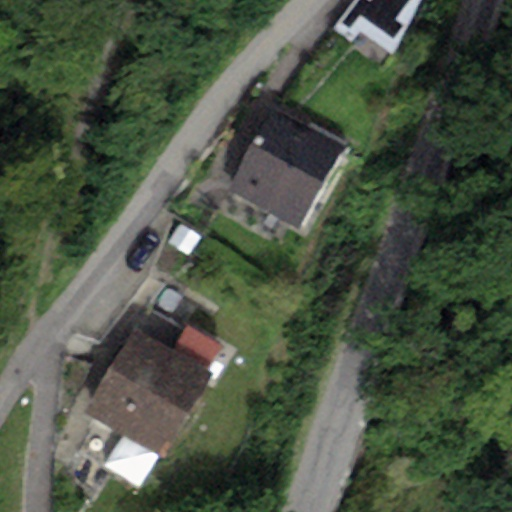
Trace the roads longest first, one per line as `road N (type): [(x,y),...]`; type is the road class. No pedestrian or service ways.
road 1 (tertiary): [(301,511),(479,0)]
road 2 (residential): [(0,408),(239,73),(306,0)]
